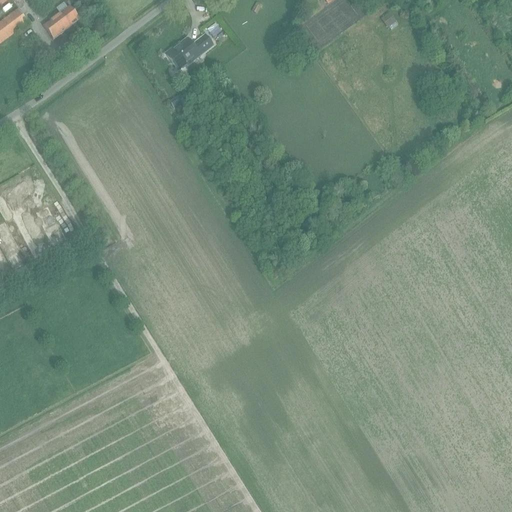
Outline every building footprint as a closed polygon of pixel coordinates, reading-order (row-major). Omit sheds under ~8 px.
[(257,3),(252,12),(257,15),(262,6),(257,3)] [(79,21),(73,13),(69,8),(43,28),(53,41),(79,21)] [(0,24),(0,44),(28,23),(18,10),(0,24)] [(390,14),(381,20),(388,29),(396,23),(390,14)] [(212,47),(211,45),(205,37),(192,47),(188,41),(176,50),(175,49),(166,55),(178,71),(186,64),(187,66),(212,47)] [(177,80),(181,85),(186,81),(183,76),(177,80)] [(180,97),(170,103),(174,110),(185,104),(180,97)] [(7,231),(2,233),(7,249),(12,247),(7,231)]
